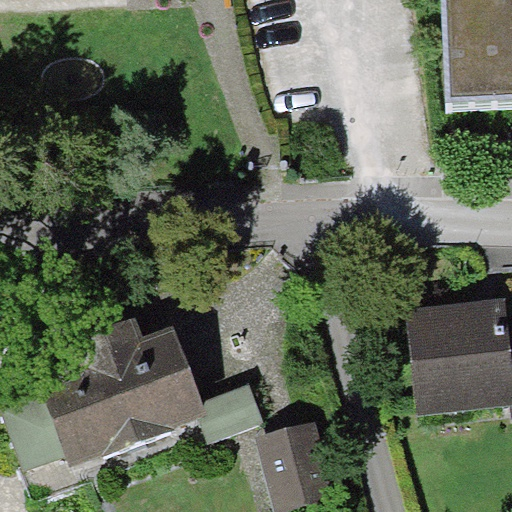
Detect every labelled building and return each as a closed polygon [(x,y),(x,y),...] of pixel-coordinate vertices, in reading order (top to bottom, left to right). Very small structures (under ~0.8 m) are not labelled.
[(511,0),(448,0),(455,114),(511,110),(511,0)] [(405,307),(418,417),(510,406),(511,419),(511,418),(511,324),(509,325),(505,295),(405,307)] [(1,413),(26,477),(63,463),(67,473),(203,422),(197,408),(202,406),(174,331),(140,344),(134,327),(71,350),(79,370),(40,385),(44,397),(1,413)] [(203,422),(210,444),(265,423),(251,387),(202,406),(197,408),(203,422)] [(315,427),(255,442),(271,511),(284,511),(333,500),(315,427)]
